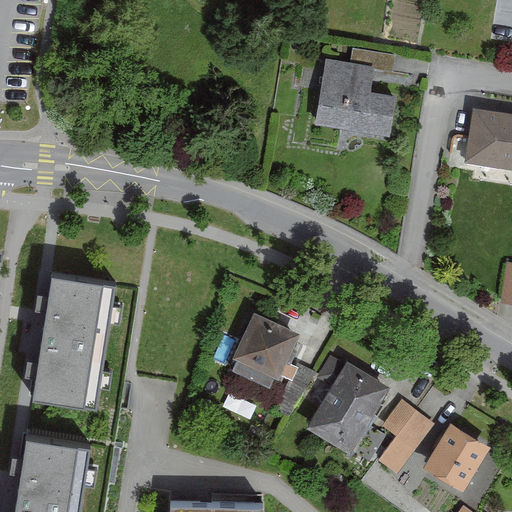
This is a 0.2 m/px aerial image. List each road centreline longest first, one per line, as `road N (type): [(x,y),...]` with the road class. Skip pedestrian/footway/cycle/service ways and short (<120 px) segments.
road 1 (residential): [(0,161),(139,174),(273,213),(388,266),(511,342)]
road 2 (unknown): [(140,444),(285,470),(333,511)]
